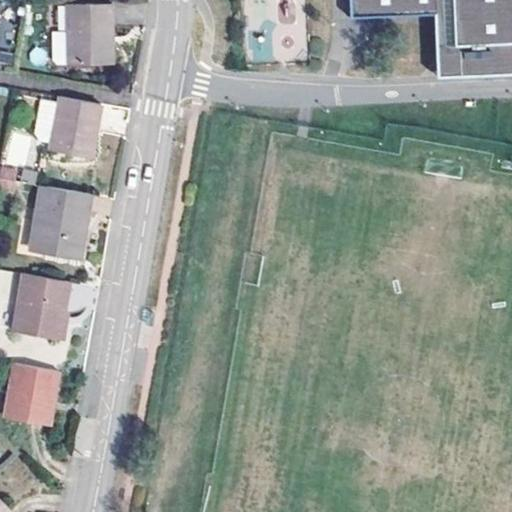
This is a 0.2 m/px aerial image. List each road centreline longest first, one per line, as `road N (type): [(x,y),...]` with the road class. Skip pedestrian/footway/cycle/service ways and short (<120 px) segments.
road 1 (tertiary): [(170,80),(93,511)]
road 2 (residential): [(511,89),(287,96),(170,80)]
